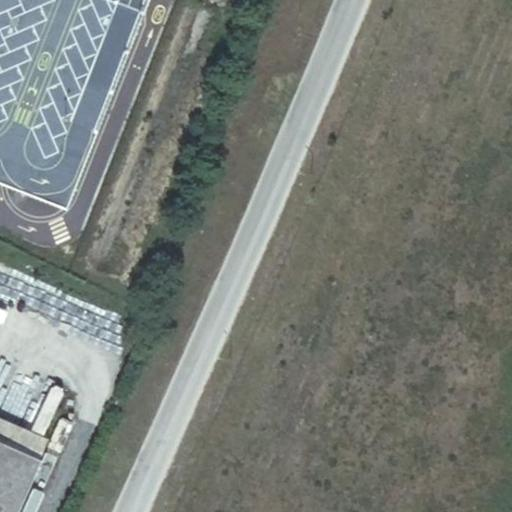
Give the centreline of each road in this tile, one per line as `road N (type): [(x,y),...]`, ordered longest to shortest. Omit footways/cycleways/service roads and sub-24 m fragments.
road 1 (tertiary): [(118,511),(335,0)]
road 2 (unknown): [(0,305),(59,351),(64,377),(19,501)]
